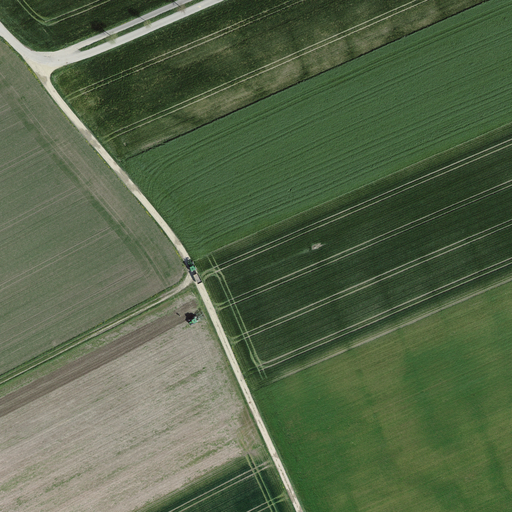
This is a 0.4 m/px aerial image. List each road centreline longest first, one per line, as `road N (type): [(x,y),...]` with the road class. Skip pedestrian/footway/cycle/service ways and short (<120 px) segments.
road 1 (track): [(299,511),(177,243),(56,96),(36,59),(187,0)]
road 2 (residential): [(213,0),(57,62),(26,53),(0,26)]
